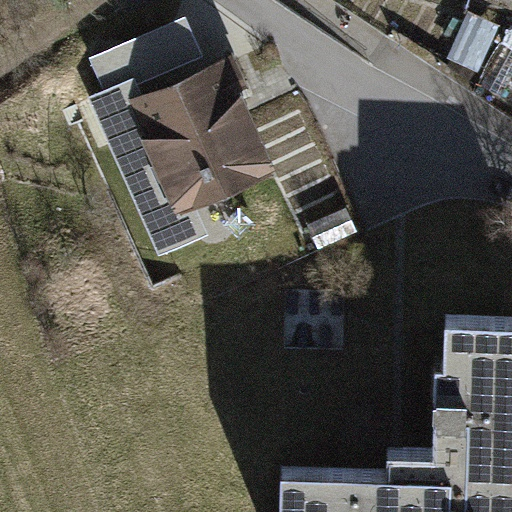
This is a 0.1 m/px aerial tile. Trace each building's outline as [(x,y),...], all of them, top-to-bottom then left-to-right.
[(462,0),(447,42),(477,53),(496,3),(488,0),(462,0)] [(114,42),(81,56),(96,91),(129,77),(114,42)] [(236,57),(129,101),(175,210),(281,166),(236,57)] [(215,216),(185,228),(199,263),(230,251),(215,216)] [(378,466),(271,463),(270,511),(465,511),(466,502),(493,503),(493,511),(511,511),(511,312),(437,311),(435,357),(425,357),(423,443),(378,441),(378,466)]
